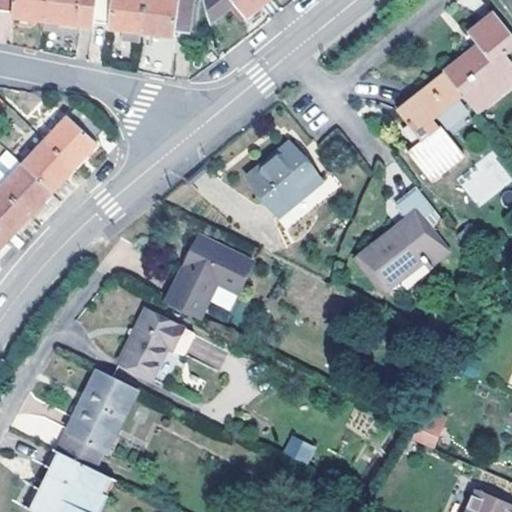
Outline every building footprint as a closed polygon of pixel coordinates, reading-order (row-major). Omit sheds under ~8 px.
[(0,0),(0,12),(9,14),(8,19),(40,23),(43,0),(0,0)] [(43,0),(40,23),(59,25),(73,27),(75,22),(88,24),(92,0),(43,0)] [(92,0),(88,24),(104,25),(105,31),(119,33),(137,35),(141,0),(92,0)] [(141,0),(137,35),(170,39),(171,33),(186,35),(190,0),(141,0)] [(201,0),(198,3),(204,27),(232,6),(244,20),(267,0),(201,0)] [(478,45),(445,72),(464,94),(469,101),(495,82),(498,86),(511,75),(511,58),(500,44),(511,34),(511,31),(496,11),(470,34),(478,45)] [(40,23),(39,31),(58,34),(59,25),(40,23)] [(119,41),(136,43),(137,35),(119,33),(119,41)] [(464,94),(445,72),(398,109),(421,139),(407,151),(419,165),(428,164),(454,140),(442,125),(439,125),(434,118),(464,94)] [(495,82),(469,101),(477,110),(511,81),(511,75),(498,86),(495,82)] [(41,143),(70,169),(91,147),(87,143),(98,132),(74,109),(41,143)] [(287,141),(242,177),(272,214),(317,180),(287,141)] [(432,165),(422,166),(433,180),(466,154),(456,142),(432,165)] [(41,143),(18,167),(47,193),(59,181),(70,169),(41,143)] [(476,205),(511,183),(511,181),(495,155),(459,178),(476,205)] [(0,194),(26,217),(36,205),(47,193),(18,167),(7,157),(0,164),(0,194)] [(284,227),(335,191),(329,183),(278,218),(284,227)] [(429,223),(441,214),(419,186),(397,204),(409,219),(361,259),(385,291),(423,259),(430,269),(452,252),(429,223)] [(0,194),(0,235),(4,239),(16,227),(26,217),(0,194)] [(196,235),(162,301),(195,317),(204,299),(214,281),(235,291),(249,261),(196,235)] [(214,281),(204,299),(227,311),(235,291),(214,281)] [(142,306),(116,359),(147,376),(163,344),(179,352),(189,331),(142,306)] [(93,367),(54,449),(90,466),(99,448),(101,450),(132,386),(93,367)] [(425,410),(413,440),(433,448),(446,419),(425,410)] [(291,435),(283,453),(309,464),(316,446),(291,435)] [(54,449),(48,447),(41,463),(47,467),(32,497),(28,495),(22,507),(32,511),(85,511),(86,511),(92,511),(103,493),(96,490),(104,474),(90,466),(54,449)] [(511,511),(511,502),(477,489),(467,511),(511,511)]
